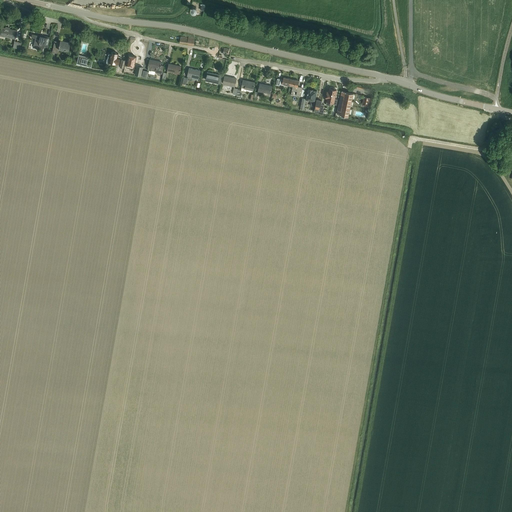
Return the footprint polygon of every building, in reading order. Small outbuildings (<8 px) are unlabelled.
[(9,29),(1,27),(0,32),(0,35),(7,37),(15,39),(17,30),(9,29)] [(40,36),(32,34),(31,37),(35,38),(33,45),(41,47),(40,51),(43,51),(44,47),(48,48),(50,37),(41,35),(40,36)] [(188,38),(181,37),(180,43),(194,45),(195,38),(189,37),(188,38)] [(70,42),(60,40),(60,42),(54,41),(52,52),(57,53),(58,49),(68,51),(70,42)] [(20,49),(21,43),(15,41),(13,48),(20,49)] [(116,53),(115,52),(113,52),(112,52),(111,55),(108,54),(107,59),(110,60),(109,65),(118,66),(119,63),(120,63),(121,57),(118,56),(119,53),(116,53)] [(80,55),(78,64),(86,66),(89,57),(80,55)] [(134,69),(136,57),(129,55),(127,67),(134,69)] [(163,74),(164,66),(161,65),(162,62),(150,59),(148,67),(148,70),(151,71),(152,70),(156,71),(155,72),(163,74)] [(180,74),(181,66),(169,64),(167,71),(180,74)] [(199,78),(201,70),(189,68),(188,76),(199,78)] [(221,85),(223,75),(208,72),(206,80),(218,82),(218,84),(221,85)] [(235,86),(236,79),(225,76),(223,84),(235,86)] [(278,78),(276,85),(280,85),(280,84),(286,86),(286,85),(290,86),(291,82),(291,79),(284,77),(283,79),(278,78)] [(291,82),(290,86),(293,86),(292,90),(298,91),(297,95),(298,95),(302,96),(303,97),(303,96),(304,93),(305,88),(303,88),(300,87),(298,87),(300,81),(291,79),(291,82)] [(254,90),(255,82),(243,80),(241,89),(238,89),(237,95),(240,95),(241,91),(246,92),(247,88),(254,90)] [(271,94),(272,86),(260,84),(258,91),(271,94)] [(327,92),(325,98),(327,98),(327,101),(326,105),(331,105),(331,103),(337,105),(338,99),(335,99),(337,90),(329,88),(328,92),(327,92)] [(306,99),(312,100),(313,101),(312,101),(311,105),(315,106),(315,109),(314,112),(319,113),(320,110),(322,100),(317,99),(317,100),(315,100),(317,91),(314,90),(311,89),(308,89),(306,99)] [(339,104),(337,114),(349,116),(354,93),(342,91),(339,104)] [(364,96),(363,103),(367,104),(367,106),(368,106),(371,107),(373,98),(364,96)] [(323,106),(321,112),(334,115),(335,109),(323,106)]
